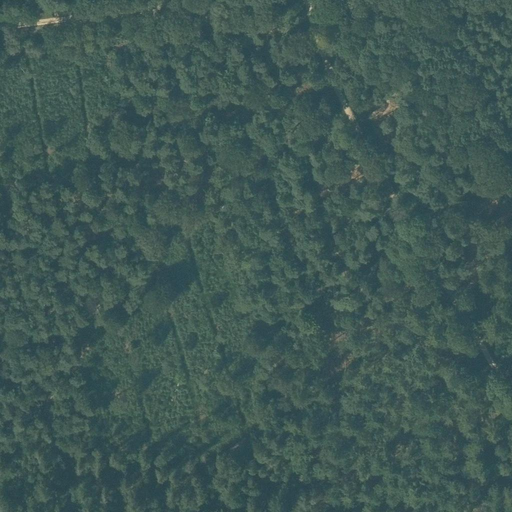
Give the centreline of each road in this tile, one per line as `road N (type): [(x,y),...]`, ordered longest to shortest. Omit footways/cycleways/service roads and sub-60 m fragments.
road 1 (track): [(511,391),(395,204),(334,85),(306,0)]
road 2 (track): [(0,256),(234,217),(395,204)]
road 3 (track): [(0,23),(184,0)]
